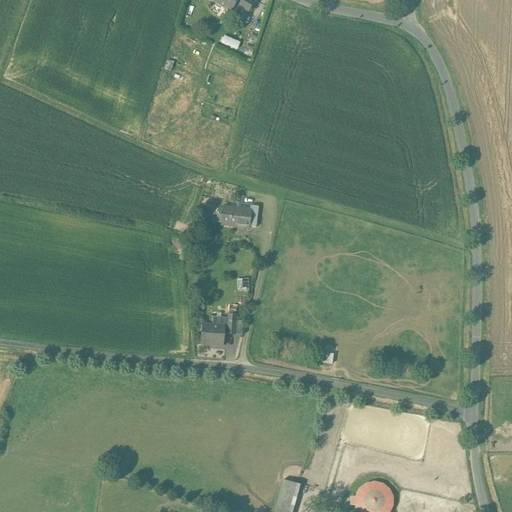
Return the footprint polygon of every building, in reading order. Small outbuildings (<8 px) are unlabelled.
[(214,0),(213,2),(231,12),(235,6),(235,5),(237,0),(214,0)] [(254,2),(251,0),(237,0),(235,5),(248,13),(254,2)] [(258,207),(250,207),(250,212),(250,228),(258,228),(258,207)] [(250,212),(225,211),(225,229),(250,230),(250,228),(250,212)] [(249,290),(248,278),(237,279),(237,290),(249,290)] [(236,315),(229,315),(228,327),(225,327),(224,334),(227,334),(227,335),(234,335),(236,315)] [(225,327),(202,325),(200,344),(223,346),(224,334),(225,327)] [(332,355),(321,354),(320,363),(331,364),(332,355)] [(300,485),(283,481),(273,511),(292,511),(300,486),(300,485)] [(357,496),(351,496),(351,511),(391,511),(392,484),(356,484),(357,496)]
